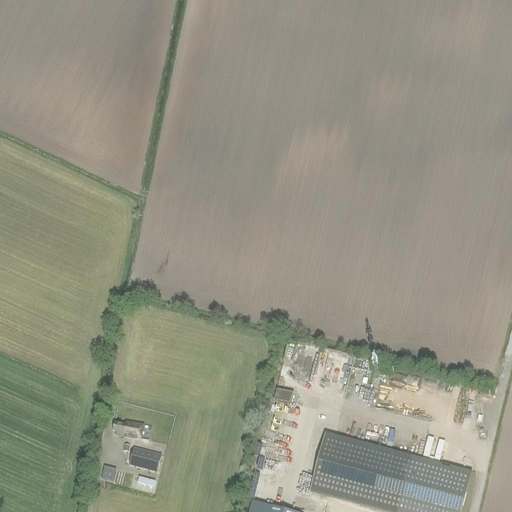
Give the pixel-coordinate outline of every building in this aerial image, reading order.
[(282,390),(280,401),(295,404),(297,393),(282,390)] [(140,440),(143,425),(126,422),(125,425),(114,423),(112,431),(115,431),(114,435),(140,440)] [(386,426),(375,426),(375,443),(387,442),(386,426)] [(327,434),(311,492),(384,511),(464,511),(475,474),(423,460),(327,434)] [(134,448),(129,466),(157,473),(162,456),(134,448)] [(100,471),(111,473),(113,461),(103,459),(100,471)]
